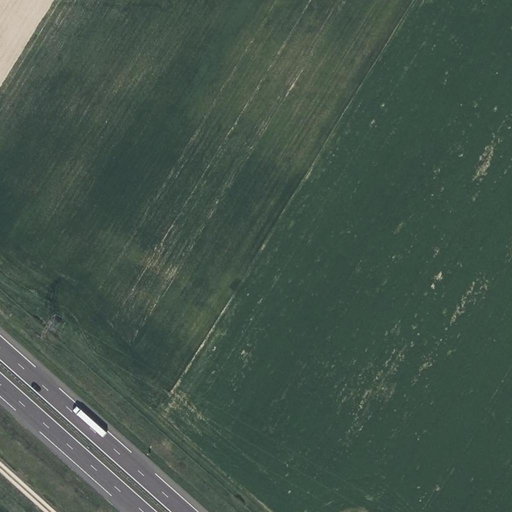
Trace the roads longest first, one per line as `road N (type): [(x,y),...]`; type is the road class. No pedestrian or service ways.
road 1 (motorway): [(184,511),(0,347)]
road 2 (motorway): [(0,381),(146,511)]
